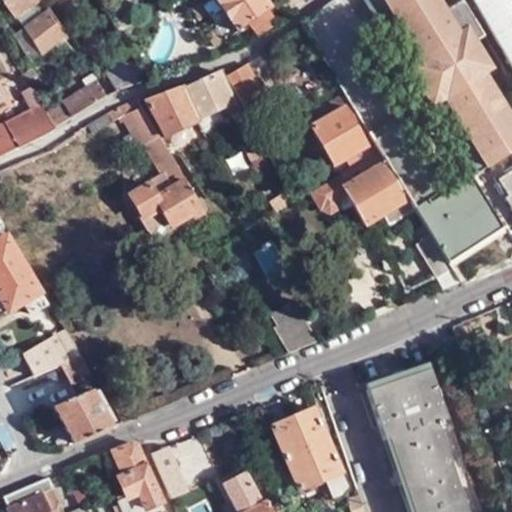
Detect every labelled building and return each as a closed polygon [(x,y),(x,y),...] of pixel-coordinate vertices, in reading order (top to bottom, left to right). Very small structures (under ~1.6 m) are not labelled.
[(42,0),(0,0),(0,4),(15,20),(42,0)] [(216,48),(271,12),(263,0),(206,0),(202,3),(210,16),(217,29),(208,34),(216,48)] [(363,0),(471,176),(440,194),(415,210),(423,222),(492,180),(380,0),(363,0)] [(436,0),(380,0),(492,180),(423,222),(458,280),(470,274),(458,255),(505,225),(510,232),(511,230),(511,116),(485,72),(492,67),(475,41),(481,37),(460,2),(443,12),(436,0)] [(511,3),(510,0),(473,0),(470,2),(511,67),(511,3)] [(200,22),(210,16),(202,3),(193,9),(200,22)] [(48,8),(41,13),(42,15),(14,37),(30,63),(65,37),(48,8)] [(247,62),(226,74),(244,108),(265,93),(247,62)] [(104,74),(115,95),(146,84),(144,79),(138,68),(135,63),(104,74)] [(138,68),(144,79),(150,75),(144,65),(138,68)] [(184,90),(201,120),(235,104),(217,73),(184,90)] [(43,114),(53,132),(105,100),(97,84),(43,114)] [(183,87),(144,102),(165,137),(201,120),(184,90),(183,87)] [(0,158),(53,132),(43,114),(29,90),(21,96),(30,113),(0,129),(0,158)] [(111,111),(86,126),(90,135),(120,119),(136,150),(144,145),(161,174),(129,194),(142,216),(139,217),(153,241),(170,231),(166,225),(186,215),(195,232),(204,227),(201,223),(197,224),(193,218),(203,212),(168,155),(139,104),(137,100),(111,111)] [(367,143),(343,106),(308,127),(333,165),(367,143)] [(392,120),(369,136),(379,152),(412,206),(415,210),(440,194),(392,120)] [(256,172),(268,166),(256,140),(244,145),(256,172)] [(379,152),(305,195),(315,211),(323,213),(335,206),(341,208),(348,204),(361,224),(382,212),(387,220),(412,206),(379,152)] [(443,285),(458,280),(423,222),(413,228),(440,271),(436,274),(443,285)] [(46,305),(6,235),(0,238),(0,316),(21,304),(28,316),(46,305)] [(302,315),(272,329),(287,353),(315,340),(302,315)] [(20,354),(32,376),(80,357),(64,330),(20,354)] [(464,511),(436,423),(438,422),(438,418),(443,416),(426,367),(404,375),(401,368),(391,372),(393,379),(363,388),(381,440),(386,439),(397,469),(386,474),(390,486),(401,482),(411,511),(464,511)] [(511,367),(502,372),(507,382),(507,384),(511,382),(511,367)] [(502,372),(469,385),(473,396),(507,382),(502,372)] [(51,407),(72,444),(110,428),(106,420),(110,417),(98,395),(92,398),(87,390),(51,407)] [(310,406),(268,422),(282,455),(324,440),(310,406)] [(163,511),(133,439),(108,449),(118,472),(114,474),(124,496),(114,501),(118,511),(163,511)] [(324,440),(282,455),(295,486),(319,477),(328,496),(329,498),(336,495),(344,486),(324,440)] [(184,489),(165,444),(148,451),(168,496),(184,489)] [(118,472),(108,449),(99,453),(109,476),(114,474),(118,472)] [(59,511),(44,475),(0,493),(0,495),(4,505),(0,507),(2,511),(59,511)] [(353,511),(362,508),(354,487),(349,489),(351,494),(344,497),(350,511),(353,511)] [(272,511),(264,498),(237,511),(272,511)] [(82,511),(79,503),(59,511),(82,511)]
